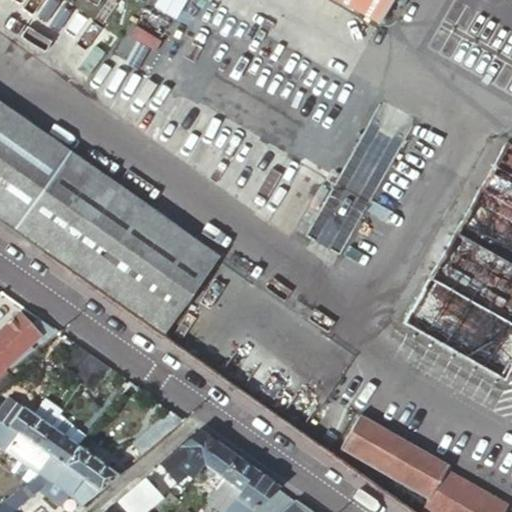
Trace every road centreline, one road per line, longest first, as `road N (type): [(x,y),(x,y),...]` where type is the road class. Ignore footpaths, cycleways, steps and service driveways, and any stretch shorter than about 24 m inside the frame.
road 1 (residential): [(0,265),(208,411)]
road 2 (residential): [(208,411),(349,511)]
road 3 (residential): [(208,411),(87,511)]
